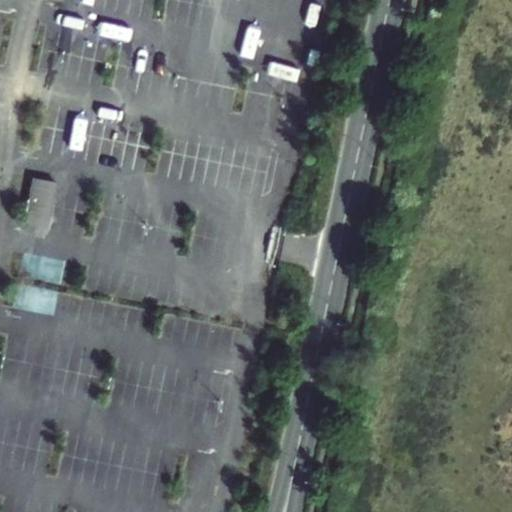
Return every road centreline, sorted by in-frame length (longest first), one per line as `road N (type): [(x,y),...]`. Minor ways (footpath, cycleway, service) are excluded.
road 1 (residential): [(309,388),(389,0)]
road 2 (residential): [(309,388),(274,511)]
road 3 (residential): [(293,511),(309,388)]
